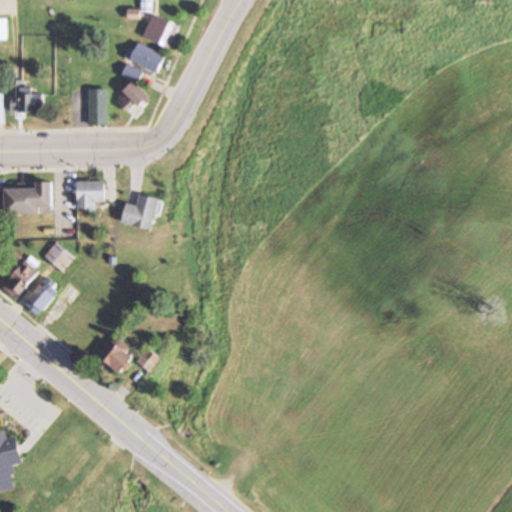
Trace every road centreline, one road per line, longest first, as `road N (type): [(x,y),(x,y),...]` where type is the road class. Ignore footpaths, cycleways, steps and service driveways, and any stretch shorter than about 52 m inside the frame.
road 1 (primary): [(0,152),(136,150),(157,142),(235,0)]
road 2 (primary): [(166,458),(0,319)]
